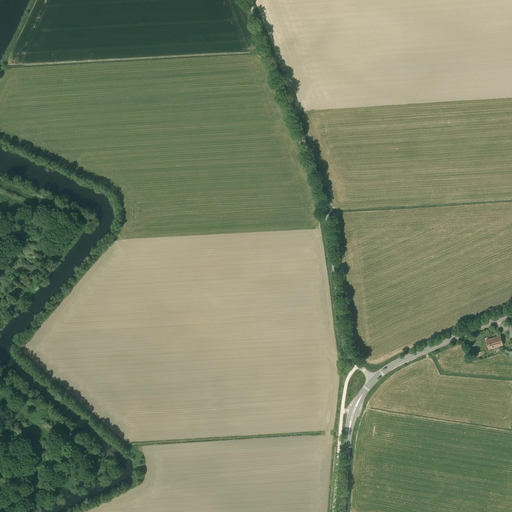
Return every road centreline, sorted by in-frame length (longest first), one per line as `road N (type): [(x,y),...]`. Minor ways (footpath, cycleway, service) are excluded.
road 1 (unclassified): [(373,379),(344,345),(319,178),(250,0)]
road 2 (tertiary): [(373,379),(511,313)]
